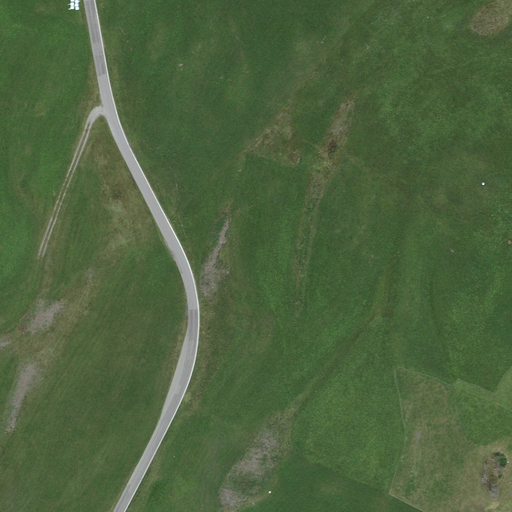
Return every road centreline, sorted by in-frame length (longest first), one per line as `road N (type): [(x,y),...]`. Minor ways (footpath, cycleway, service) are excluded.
road 1 (unclassified): [(118,511),(181,387),(193,315),(180,256),(110,114),(90,0)]
road 2 (track): [(110,114),(89,118),(38,257)]
